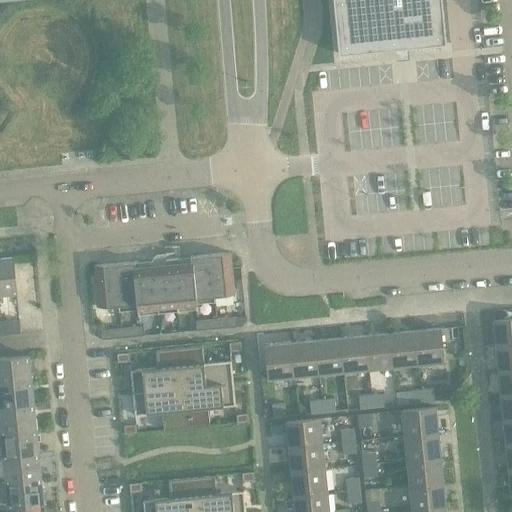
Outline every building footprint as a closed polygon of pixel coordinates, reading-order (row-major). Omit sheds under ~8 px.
[(333,0),(338,46),(339,54),(345,54),(446,44),(442,0),(333,0)] [(137,261),(95,265),(99,307),(137,303),(137,309),(197,303),(197,298),(234,294),(230,252),(190,256),(191,261),(138,266),(137,261)] [(0,258),(0,294),(18,292),(14,257),(0,258)] [(246,320),(246,316),(220,318),(220,328),(237,326),(241,326),(246,320)] [(220,328),(220,318),(195,320),(196,330),(197,330),(220,328)] [(496,346),(511,344),(511,318),(493,321),(496,346)] [(0,321),(0,334),(20,333),(19,320),(0,321)] [(122,337),(144,335),(143,325),(121,328),(122,337)] [(122,337),(121,328),(101,329),(102,339),(122,337)] [(415,331),(418,365),(444,362),(441,328),(415,331)] [(390,333),(394,367),(418,365),(415,331),(390,333)] [(394,367),(390,333),(366,336),(369,369),(394,367)] [(369,369),(366,336),(341,338),(344,372),(369,369)] [(316,340),(319,374),(344,372),(341,338),(316,340)] [(291,343),(294,377),(319,374),(316,340),(291,343)] [(241,342),(229,343),(230,351),(242,351),(241,342)] [(294,377),(291,343),(266,345),(269,379),(294,377)] [(498,371),(511,369),(511,344),(496,346),(498,371)] [(202,346),(179,348),(183,388),(233,383),(231,361),(204,364),(202,346)] [(158,368),(131,371),(133,393),(183,388),(179,348),(156,350),(158,368)] [(129,353),(117,354),(118,362),(129,361),(129,353)] [(29,356),(0,358),(0,383),(31,381),(29,356)] [(511,369),(498,371),(501,395),(511,394),(511,369)] [(31,381),(0,383),(0,408),(34,405),(31,381)] [(233,383),(183,388),(187,428),(210,426),(208,408),(235,405),(233,383)] [(183,388),(133,393),(135,415),(162,413),(164,431),(187,428),(183,388)] [(433,389),(421,390),(422,401),(434,400),(433,389)] [(408,402),(422,401),(421,390),(407,391),(408,402)] [(371,393),(372,407),(385,406),(384,392),(371,393)] [(358,395),(360,408),(372,407),(371,393),(358,395)] [(503,420),(511,419),(511,394),(501,395),(503,420)] [(322,398),(323,412),(335,411),(334,397),(322,398)] [(309,400),(310,410),(310,414),(323,412),(322,398),(309,400)] [(284,402),(271,404),(273,417),(285,415),(284,402)] [(34,405),(0,408),(0,428),(0,433),(36,429),(34,405)] [(405,436),(438,432),(436,407),(402,410),(405,436)] [(248,413),(236,415),(237,423),(249,422),(248,413)] [(357,414),(358,427),(372,425),(370,413),(357,414)] [(289,447),(322,444),(320,418),(287,422),(289,447)] [(511,419),(503,420),(506,445),(511,444),(511,419)] [(136,424),(124,426),(125,434),(137,433),(136,424)] [(339,429),(341,442),(354,441),(353,428),(339,429)] [(36,429),(0,433),(3,457),(39,453),(36,429)] [(438,432),(405,436),(407,460),(441,457),(438,432)] [(342,454),(355,453),(356,453),(354,441),(341,442),(342,454)] [(292,472),(325,468),(322,444),(289,447),(292,472)] [(361,452),(362,465),(375,463),(374,451),(361,452)] [(5,481),(41,478),(39,453),(3,457),(5,481)] [(410,485),(443,482),(441,457),(407,460),(410,485)] [(362,465),(363,477),(377,476),(375,463),(362,465)] [(325,468),(292,472),(294,496),(327,493),(325,468)] [(254,472),(242,473),(243,482),(255,481),(254,472)] [(215,476),(192,478),(194,511),(245,511),(243,491),(216,493),(215,476)] [(346,491),(360,490),(358,477),(345,478),(346,491)] [(41,478),(5,481),(8,506),(44,502),(41,478)] [(170,498),(143,501),(144,511),(194,511),(192,478),(169,480),(170,498)] [(443,482),(410,485),(412,510),(446,506),(443,482)] [(141,483),(129,484),(130,492),(142,491),(141,483)] [(360,490),(346,491),(347,504),(361,503),(360,490)] [(295,511),(329,511),(327,493),(294,496),(295,511)] [(367,511),(380,511),(379,500),(366,502),(367,511)]
